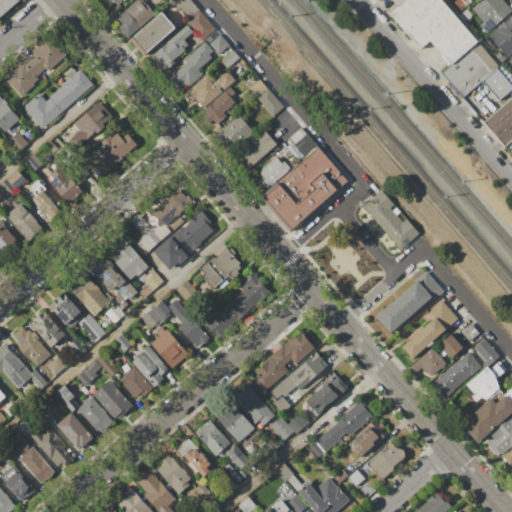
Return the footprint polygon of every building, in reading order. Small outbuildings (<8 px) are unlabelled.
[(0,0),(18,0),(0,15),(0,0)] [(116,19),(137,0),(141,0),(154,14),(127,37),(117,25),(120,23),(116,19)] [(170,2),(172,0),(189,0),(198,10),(188,19),(180,9),(178,11),(170,2)] [(449,67),(441,57),(443,55),(431,41),(419,51),(389,15),(406,0),(441,0),(477,42),(449,67)] [(470,9),(480,0),(501,0),(511,11),(485,33),(479,26),(482,23),(470,9)] [(186,22),(199,10),(215,29),(202,40),(186,22)] [(132,38),(162,12),(175,28),(145,53),(132,38)] [(489,36),(511,17),(511,18),(511,50),(506,56),(489,36)] [(151,57),(187,26),(192,32),(184,40),(187,44),(184,48),(186,50),(162,70),(151,57)] [(205,40),(215,31),(220,36),(221,35),(229,45),(218,55),(205,40)] [(2,76),(21,60),(23,62),(31,55),(30,53),(50,36),(66,55),(47,71),(45,68),(35,77),(37,79),(32,83),(33,84),(19,96),(2,76)] [(165,72),(186,54),(188,56),(205,42),(213,51),(209,54),(211,57),(198,69),(202,74),(182,91),(165,72)] [(477,42),(499,67),(497,68),(511,86),(511,88),(498,100),(482,81),(462,99),(441,74),(449,67),(477,42)] [(220,61),(232,50),(239,58),(227,68),(220,61)] [(495,56),(498,52),(505,60),(501,63),(495,56)] [(23,108),(40,94),(45,101),(62,88),(60,86),(67,81),(66,79),(74,73),(75,74),(80,69),(93,85),(41,129),(23,108)] [(183,95),(207,74),(211,79),(210,80),(212,83),(227,71),(235,81),(224,91),(220,87),(219,88),(222,92),(203,108),(195,99),(190,103),(183,95)] [(249,89),(259,79),(284,107),(273,117),(249,89)] [(204,110),(230,88),(234,93),(230,97),(235,103),(223,113),(226,116),(216,124),(212,120),(208,123),(204,118),(208,114),(204,110)] [(511,140),(505,146),(484,121),(511,97),(511,140)] [(0,126),(0,101),(3,99),(20,119),(5,132),(0,126)] [(73,123),(99,101),(112,116),(103,124),(105,126),(87,141),(73,123)] [(215,136),(239,115),(254,133),(230,154),(215,136)] [(287,139),(300,128),(317,147),(304,158),(287,139)] [(233,156),(264,130),(277,144),(246,171),(233,156)] [(7,139),(17,131),(27,144),(18,152),(7,139)] [(94,152),(102,145),(100,142),(109,135),(111,138),(117,132),(122,138),(127,135),(136,146),(108,169),(94,152)] [(54,153),(70,139),(79,149),(62,163),(54,153)] [(262,196),(304,158),(317,147),(346,180),(290,228),(262,196)] [(29,159),(35,155),(42,163),(36,168),(29,159)] [(257,173),(276,157),(282,164),(284,161),(291,169),(267,189),(260,180),(262,178),(257,173)] [(0,198),(0,184),(17,170),(27,182),(3,202),(0,198)] [(49,183),(54,179),(50,174),(54,170),(59,175),(63,172),(81,193),(67,204),(49,183)] [(31,201),(43,190),(63,214),(50,224),(43,215),(41,216),(35,209),(36,207),(31,201)] [(152,212),(178,190),(184,197),(186,196),(192,202),(164,225),(152,212)] [(360,206),(379,190),(391,204),(388,207),(400,222),(404,218),(417,233),(398,249),(360,206)] [(6,217),(21,204),(44,231),(29,244),(6,217)] [(177,232),(183,227),(184,228),(188,224),(187,223),(192,219),(192,220),(202,212),(211,222),(207,225),(213,231),(200,242),(201,244),(193,251),(177,232)] [(169,227),(180,217),(183,222),(172,231),(169,227)] [(0,221),(15,238),(0,252),(0,221)] [(146,252),(138,243),(152,231),(153,233),(163,224),(169,232),(169,233),(146,252)] [(152,253),(170,237),(187,258),(179,265),(178,264),(168,272),(152,253)] [(107,252),(123,238),(148,267),(137,277),(136,276),(130,280),(107,252)] [(199,269),(213,257),(214,259),(226,249),(239,264),(238,265),(239,267),(235,270),(238,274),(231,279),(228,276),(211,289),(202,278),(205,275),(199,269)] [(110,292),(90,268),(105,256),(112,264),(110,266),(116,274),(117,272),(125,281),(126,280),(136,292),(129,299),(119,289),(113,289),(110,292)] [(144,281),(150,276),(147,272),(151,269),(162,282),(143,298),(138,292),(147,285),(144,281)] [(375,317),(428,273),(443,291),(429,303),(426,301),(388,332),(375,317)] [(205,323),(242,292),(238,288),(254,275),(270,294),(262,300),(261,299),(248,309),(250,311),(238,320),(225,330),(226,331),(217,338),(205,323)] [(71,290),(87,276),(110,303),(94,316),(84,303),(82,304),(71,290)] [(176,290),(187,281),(195,291),(184,300),(176,290)] [(49,306),(68,290),(87,313),(68,329),(49,306)] [(111,300),(118,294),(127,305),(121,311),(124,315),(113,324),(104,313),(115,304),(111,300)] [(401,347),(432,321),(426,314),(442,301),(457,319),(410,358),(401,347)] [(140,319),(162,302),(172,314),(150,331),(140,319)] [(31,326),(35,322),(33,320),(44,311),(64,335),(49,348),(31,326)] [(78,323),(88,314),(104,333),(94,342),(78,323)] [(177,327),(183,322),(182,321),(189,315),(209,339),(202,345),(201,344),(197,347),(195,345),(193,346),(177,327)] [(99,322),(103,317),(108,323),(103,327),(99,322)] [(460,331),(470,323),(481,337),(472,345),(460,331)] [(12,335),(22,327),(26,332),(28,330),(31,333),(33,331),(38,337),(36,339),(50,355),(34,368),(17,347),(20,345),(12,335)] [(150,343),(158,337),(155,332),(161,327),(164,331),(167,329),(188,354),(171,369),(150,343)] [(254,373),(263,365),(262,363),(299,331),(314,349),(295,365),(290,360),(283,365),(288,371),(261,393),(253,383),(259,379),(254,373)] [(114,342),(122,334),(131,344),(122,352),(114,342)] [(439,344),(450,335),(461,348),(450,358),(439,344)] [(473,348),(483,339),(498,357),(487,365),(473,348)] [(69,345),(76,340),(84,349),(77,355),(69,345)] [(0,368),(0,346),(5,342),(31,373),(35,369),(46,383),(39,389),(30,378),(17,389),(0,368)] [(131,361),(133,360),(132,359),(139,353),(138,352),(147,344),(168,369),(160,376),(163,379),(153,388),(131,361)] [(410,367),(432,348),(446,364),(430,377),(422,368),(415,374),(410,367)] [(74,377),(80,372),(80,371),(103,351),(119,369),(110,376),(102,366),(94,373),(97,376),(82,388),(74,377)] [(437,378),(468,352),(481,367),(449,393),(437,378)] [(267,400),(272,396),(269,392),(316,353),(327,366),(297,391),(295,388),(289,392),(296,400),(279,415),(267,400)] [(46,366),(57,357),(65,367),(54,376),(46,366)] [(466,385),(487,367),(494,375),(499,388),(485,399),(473,393),(466,385)] [(119,381),(121,379),(120,378),(129,371),(130,372),(135,368),(152,388),(142,397),(140,394),(134,399),(119,381)] [(302,401),(325,382),(327,384),(337,376),(347,388),(314,416),(302,401)] [(92,393),(96,390),(97,391),(110,380),(132,406),(118,418),(117,416),(113,419),(92,393)] [(232,399),(249,385),(274,416),(261,427),(257,421),(253,425),(232,399)] [(56,393),(64,386),(74,397),(71,399),(77,406),(71,411),(56,393)] [(459,424),(500,391),(504,396),(511,389),(511,412),(475,443),(459,424)] [(79,407),(90,398),(114,426),(102,435),(79,407)] [(213,414),(230,401),(254,429),(237,443),(213,414)] [(308,447),(337,423),(335,421),(344,413),(345,414),(359,402),(372,417),(349,436),(346,433),(340,438),(343,442),(339,446),(336,442),(317,458),(308,447)] [(270,426),(293,406),(308,424),(294,435),(292,432),(283,441),(270,426)] [(53,421),(61,414),(65,419),(72,413),(92,437),(77,450),(53,421)] [(485,443),(490,439),(491,440),(493,439),(489,434),(511,414),(511,445),(498,457),(485,443)] [(194,433),(197,431),(196,429),(200,426),(201,427),(209,420),(229,443),(214,456),(200,439),(198,441),(195,437),(196,436),(194,433)] [(346,445),(355,438),(354,437),(367,425),(379,440),(357,458),(346,445)] [(33,440),(49,426),(65,446),(62,448),(70,458),(62,465),(61,463),(56,467),(33,440)] [(403,456),(404,457),(392,467),(394,470),(381,481),(375,474),(376,473),(374,470),(372,471),(366,463),(381,451),(382,453),(386,449),(385,447),(386,444),(387,443),(390,443),(395,449),(397,448),(397,449),(398,449),(400,449),(402,450),(403,452),(403,453),(403,455),(403,456)] [(224,452),(233,444),(248,462),(239,470),(224,452)] [(18,458),(31,447),(53,473),(40,485),(18,458)] [(183,455),(190,449),(192,451),(195,448),(199,454),(201,452),(210,464),(207,467),(211,472),(203,478),(183,455)] [(511,470),(502,458),(511,449),(511,470)] [(157,470),(161,466),(158,463),(169,454),(192,481),(177,494),(157,470)] [(313,511),(277,469),(283,463),(301,485),(306,480),(314,490),(329,477),(348,500),(333,511),(313,511)] [(0,477),(14,465),(24,477),(21,479),(28,487),(31,485),(35,490),(21,502),(0,477)] [(333,477),(342,469),(347,475),(338,483),(333,477)] [(136,482),(151,470),(175,499),(167,505),(173,511),(158,511),(144,494),(145,493),(136,482)] [(348,477),(357,470),(363,478),(355,485),(348,477)] [(0,511),(0,486),(16,505),(8,511),(0,511)] [(123,511),(117,504),(122,500),(119,497),(130,488),(150,511),(123,511)] [(414,511),(426,502),(425,501),(431,495),(432,497),(437,493),(450,509),(446,511),(414,511)] [(294,511),(286,503),(296,496),(305,507),(298,511),(294,511)] [(273,511),(284,503),(291,511),(273,511)]
